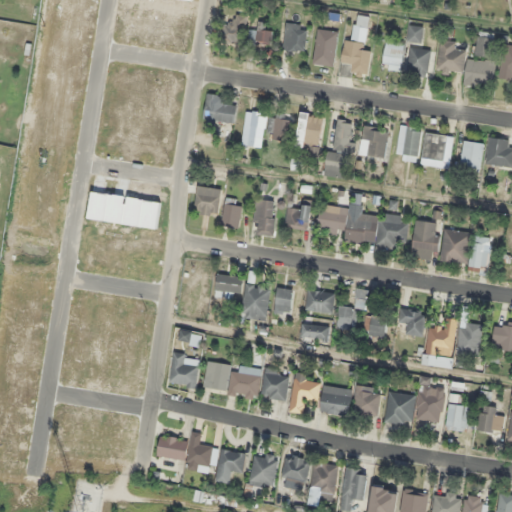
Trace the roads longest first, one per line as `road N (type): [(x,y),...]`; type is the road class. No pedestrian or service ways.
road 1 (residential): [(154,405),(209,0)]
road 2 (residential): [(511,471),(154,405)]
road 3 (residential): [(511,302),(177,245)]
road 4 (residential): [(511,120),(199,66)]
